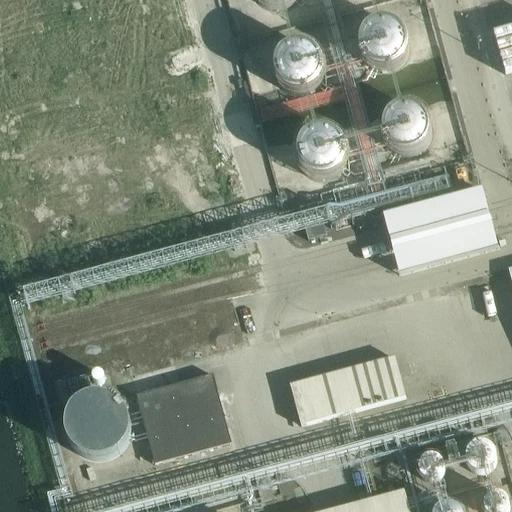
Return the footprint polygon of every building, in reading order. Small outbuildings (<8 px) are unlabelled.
[(256,0),(261,6),(268,11),(276,13),(284,12),(291,9),(297,3),(298,0),(256,0)] [(366,64),(372,70),(380,73),(388,73),(396,71),(403,66),(407,59),(409,51),(408,42),(404,35),(398,29),(390,26),(382,26),(374,29),(367,34),(363,41),(361,49),(362,57),(366,64)] [(284,90),(291,95),(299,97),(308,96),(315,92),(321,86),(324,78),(325,70),(322,62),(317,55),(310,51),(302,49),(294,50),(286,54),(281,60),(277,67),(277,76),(279,84),(284,90)] [(389,149),(395,154),(403,158),(411,158),(419,156),(426,151),(430,144),(432,136),(431,127),(427,120),(421,114),(414,111),(405,110),(397,113),(391,118),(386,125),(384,133),(385,141),(389,149)] [(305,173),(312,178),(321,181),(329,181),(337,178),(344,171),(347,164),(348,155),(345,147),(340,140),(333,135),(324,134),(315,135),(308,140),(302,147),(300,156),(301,165),(305,173)] [(481,192),(382,218),(386,235),(393,260),(397,277),(496,251),(492,234),(485,208),(481,192)] [(318,204),(299,209),(308,242),(326,237),(318,204)] [(294,220),(284,222),(287,232),(297,229),(294,220)] [(219,339),(196,344),(198,355),(221,350),(219,339)] [(301,428),(406,399),(405,398),(442,388),(437,367),(400,377),(395,360),(290,388),(301,428)] [(155,466),(232,445),(213,376),(136,397),(155,466)] [(60,421),(58,431),(60,441),(65,450),(72,458),(81,462),(91,464),(101,462),(110,458),(117,450),(121,441),(123,431),(121,421),(117,412),(110,405),(101,401),(91,399),(81,401),(72,405),(65,412),(60,421)] [(466,457),(468,464),(474,470),(482,472),(490,468),(495,461),(495,454),(491,447),(485,443),(478,443),(472,446),(468,451),(466,457)] [(430,482),(437,481),(442,476),(444,469),(442,463),(438,458),(432,456),(426,457),(421,461),(418,467),(419,474),(423,480),(430,482)] [(411,511),(406,491),(328,511),(411,511)] [(508,511),(510,506),(508,500),(504,495),(498,493),(492,494),(487,498),(484,504),(485,511),(508,511)]
